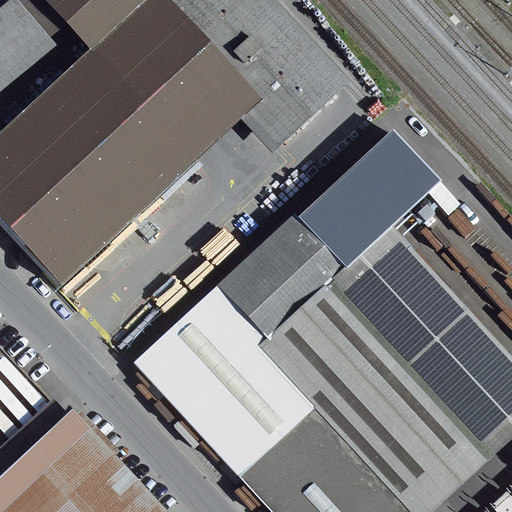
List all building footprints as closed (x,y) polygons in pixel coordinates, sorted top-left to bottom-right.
[(6,0),(0,5),(0,85),(47,46),(8,0),(6,0)] [(39,0),(87,51),(0,131),(0,228),(56,289),(238,121),(259,102),(164,0),(39,0)] [(347,83),(269,0),(164,0),(259,102),(238,121),(272,155),(347,83)] [(303,181),(326,159),(312,144),(289,167),(303,181)] [(291,211),(125,363),(231,477),(307,407),(252,348),(341,266),(291,211)] [(425,511),(511,432),(511,368),(381,227),(341,266),(252,348),(404,511),(425,511)] [(0,449),(0,511),(159,511),(52,400),(0,449)] [(404,511),(307,407),(231,477),(261,511),(404,511)] [(511,511),(511,476),(503,485),(511,494),(511,498),(509,501),(504,496),(489,510),(490,511),(511,511)]
